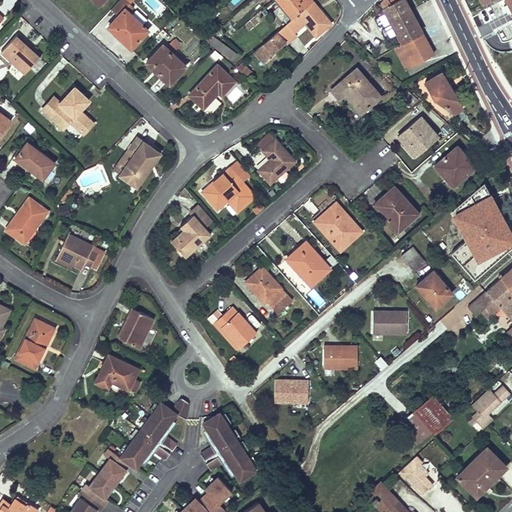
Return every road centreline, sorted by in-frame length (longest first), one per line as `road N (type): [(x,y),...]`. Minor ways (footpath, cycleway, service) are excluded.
road 1 (residential): [(333,154),(172,299)]
road 2 (residential): [(36,0),(196,143)]
road 3 (residential): [(238,391),(375,272)]
road 4 (residential): [(95,309),(49,416),(0,457)]
road 5 (primary): [(511,124),(447,0)]
road 6 (residential): [(196,143),(129,243)]
road 7 (residential): [(356,9),(275,98)]
